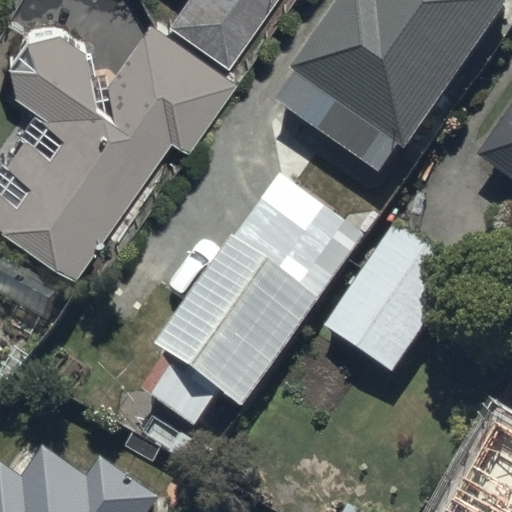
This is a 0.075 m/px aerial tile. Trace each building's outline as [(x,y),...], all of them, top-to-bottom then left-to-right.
[(228,70),(281,0),(190,0),(171,25),(228,70)] [(489,0),(354,0),(297,82),(407,160),(510,15),(489,0)] [(87,73),(81,45),(69,35),(30,43),(9,74),(15,101),(35,116),(0,160),(0,226),(70,282),(170,142),(185,152),(234,83),(150,24),(113,77),(110,68),(87,73)] [(511,132),(486,172),(511,189),(511,132)] [(369,252),(285,192),(162,362),(181,376),(156,410),(199,440),(223,406),(246,423),(369,252)] [(400,240),(329,339),(396,387),(467,287),(400,240)] [(440,511),(511,511),(511,424),(495,415),(440,511)] [(161,511),(106,474),(93,492),(49,462),(28,493),(7,478),(0,487),(0,511),(161,511)]
